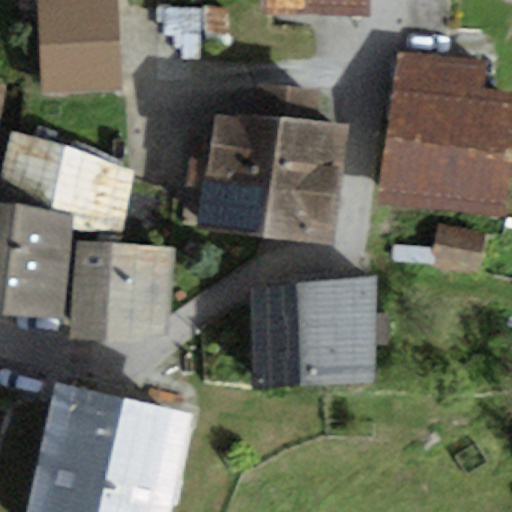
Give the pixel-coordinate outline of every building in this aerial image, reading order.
[(119,0),(61,0),(37,1),(43,100),(125,95),(119,0)] [(359,0),(260,0),(260,7),(359,13),(359,0)] [(497,63),(400,55),(387,206),(507,216),(511,161),(511,100),(494,99),(497,63)] [(0,125),(9,92),(0,89),(0,125)] [(335,131),(219,119),(209,217),(325,229),(335,131)] [(136,176),(15,128),(0,166),(0,190),(113,235),(136,176)] [(70,224),(0,214),(0,318),(56,326),(70,224)] [(167,251),(83,248),(76,334),(121,337),(163,324),(167,251)] [(375,286),(252,295),(253,393),(374,391),(375,286)] [(166,511),(187,428),(60,397),(31,511),(166,511)]
